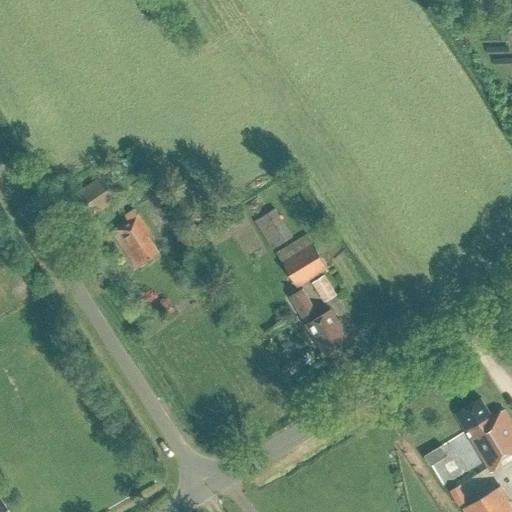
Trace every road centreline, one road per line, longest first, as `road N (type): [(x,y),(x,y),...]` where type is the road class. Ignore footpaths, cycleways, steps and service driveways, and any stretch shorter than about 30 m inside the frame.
road 1 (unclassified): [(201,483),(0,170)]
road 2 (tertiary): [(201,483),(511,303)]
